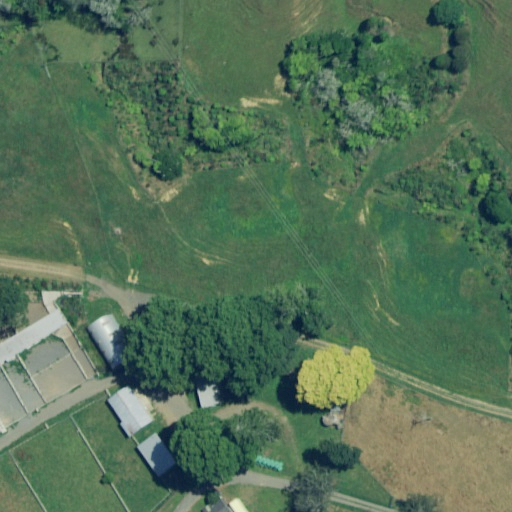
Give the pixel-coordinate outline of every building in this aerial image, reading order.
[(139,357),(114,316),(91,330),(116,371),(139,357)] [(223,381),(200,386),(206,410),(228,404),(223,381)] [(158,421),(134,386),(113,400),(127,422),(124,423),(134,437),(158,421)] [(182,463),(162,433),(142,447),(163,477),(182,463)] [(233,511),(223,496),(205,509),(206,511),(233,511)]
